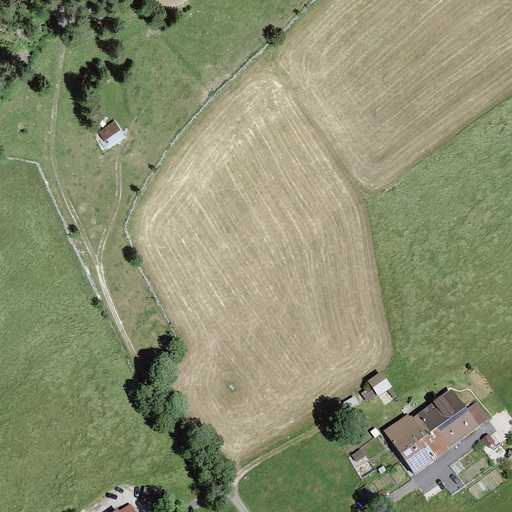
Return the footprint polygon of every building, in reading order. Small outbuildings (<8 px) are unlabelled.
[(161,0),(175,15),(192,0),(161,0)] [(116,149),(133,137),(122,120),(105,131),(116,149)] [(387,378),(376,386),(385,398),(396,390),(387,378)] [(365,393),(369,400),(379,394),(375,387),(365,393)] [(450,432),(460,451),(488,430),(459,391),(427,414),(445,435),(450,432)] [(416,414),(410,417),(442,464),(460,451),(450,432),(445,435),(427,414),(420,419),(416,414)] [(417,481),(442,464),(410,417),(385,434),(417,481)] [(486,442),(494,450),(502,442),(494,434),(486,442)] [(359,466),(369,458),(363,450),(353,457),(359,466)] [(145,505),(171,509),(173,495),(147,491),(145,505)]
